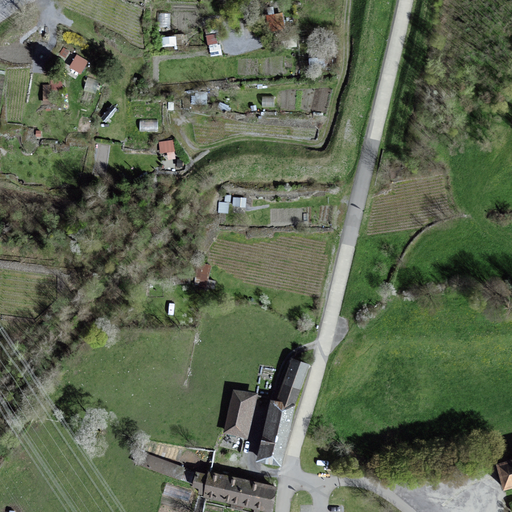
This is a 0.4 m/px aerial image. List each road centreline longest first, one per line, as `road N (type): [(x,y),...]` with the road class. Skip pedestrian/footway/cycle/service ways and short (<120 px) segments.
road 1 (unclassified): [(287,479),(406,0)]
road 2 (track): [(349,0),(344,67),(319,143),(242,137),(196,147),(178,124)]
road 3 (unclassified): [(409,511),(360,482),(287,479)]
